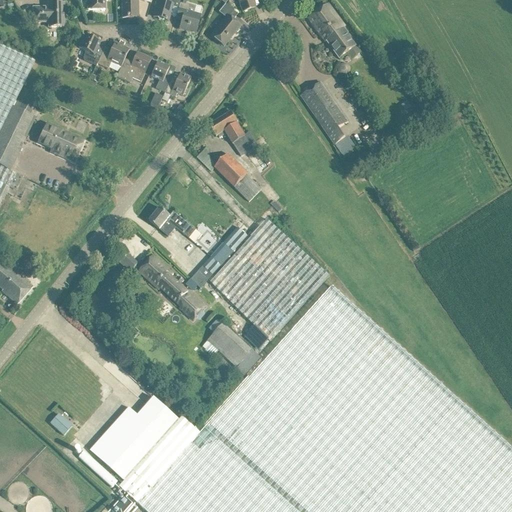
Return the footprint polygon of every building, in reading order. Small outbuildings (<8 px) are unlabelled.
[(87,0),(88,10),(105,10),(104,0),(87,0)] [(151,4),(151,0),(121,0),(122,18),(129,18),(129,17),(138,17),(137,0),(142,0),(143,0),(143,1),(151,4)] [(181,2),(181,0),(162,0),(162,1),(158,0),(153,17),(169,22),(173,7),(179,8),(181,2)] [(238,0),(243,13),(255,8),(251,0),(238,0)] [(195,33),(198,24),(200,16),(194,14),(196,6),(181,2),(179,8),(176,19),(176,20),(177,16),(183,18),(180,29),(195,33)] [(49,8),(34,9),(34,23),(49,22),(49,28),(64,28),(64,5),(49,5),(49,8)] [(226,18),(215,32),(211,37),(224,47),(230,39),(229,38),(234,33),(240,27),(233,21),(238,15),(225,5),(219,13),(226,18)] [(340,21),(335,13),(329,5),(309,19),(321,36),(340,21)] [(344,26),(340,21),(321,36),(326,42),(327,42),(340,60),(350,52),(354,58),(361,53),(357,47),(357,46),(342,27),(344,26)] [(85,36),(81,45),(79,49),(85,52),(83,59),(84,61),(96,67),(97,65),(103,50),(98,48),(100,43),(85,36)] [(0,206),(16,174),(10,172),(0,167),(0,134),(13,107),(35,62),(0,45),(0,206)] [(104,48),(103,50),(97,65),(108,70),(111,63),(121,68),(125,60),(129,50),(120,45),(119,48),(114,45),(111,51),(104,48)] [(125,60),(121,68),(116,78),(130,84),(132,79),(141,83),(151,60),(137,53),(131,66),(124,63),(125,60)] [(166,75),(169,68),(158,63),(151,78),(159,81),(156,89),(164,93),(170,81),(172,77),(166,75)] [(176,83),(170,81),(164,93),(175,98),(177,94),(183,96),(191,78),(184,75),(183,76),(180,75),(176,83)] [(349,123),(327,91),(321,83),(302,97),(335,146),(346,138),(339,129),(349,123)] [(19,109),(13,107),(0,134),(0,167),(10,172),(36,118),(31,116),(34,109),(22,103),(19,109)] [(438,105),(420,118),(428,128),(445,115),(438,105)] [(232,112),(210,126),(215,135),(216,137),(218,136),(220,139),(227,135),(241,157),(253,149),(251,146),(245,136),(237,124),(239,123),(237,121),(232,112)] [(84,141),(75,137),(72,136),(70,135),(47,124),(39,141),(52,147),(50,152),(65,159),(74,163),(84,141)] [(197,158),(211,172),(215,169),(215,168),(207,149),(197,158)] [(368,153),(352,164),(358,173),(374,162),(368,153)] [(215,168),(215,169),(249,203),(251,205),(254,202),(252,200),(262,190),(248,176),(248,175),(228,155),(215,168)] [(150,222),(157,228),(165,234),(173,225),(184,233),(190,239),(196,244),(202,236),(196,231),(190,226),(174,212),(170,217),(160,209),(150,222)] [(235,256),(226,266),(211,283),(270,342),(329,276),(267,220),(235,256)] [(239,228),(203,267),(213,275),(248,237),(239,228)] [(174,275),(154,256),(139,272),(160,291),(161,290),(180,308),(179,309),(193,323),(208,307),(194,294),(193,295),(190,293),(181,285),(185,282),(180,277),(176,282),(171,277),(174,275)] [(33,288),(25,281),(23,279),(17,273),(11,268),(8,272),(0,264),(0,288),(2,290),(1,291),(17,305),(33,288)] [(183,418),(180,421),(181,422),(127,484),(125,482),(120,488),(146,511),(511,511),(511,448),(332,287),(201,434),(183,418)] [(224,325),(223,326),(217,321),(209,329),(214,334),(208,341),(214,347),(208,353),(213,358),(219,352),(237,369),(254,352),(224,325)] [(127,484),(181,422),(180,421),(154,398),(138,416),(129,408),(91,451),(125,482),(127,484)] [(50,424),(64,436),(72,427),(59,415),(50,424)] [(112,511),(128,511),(136,504),(127,496),(112,511)]
